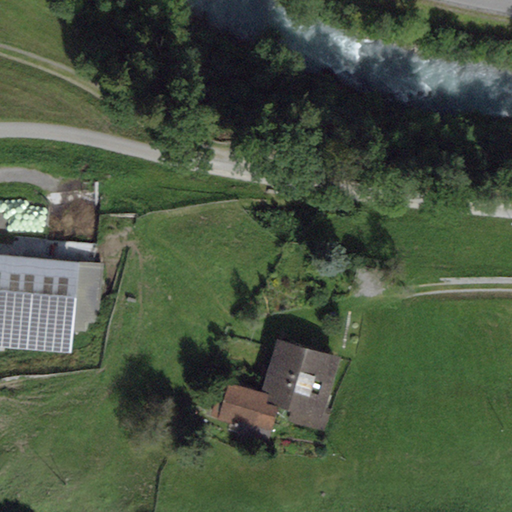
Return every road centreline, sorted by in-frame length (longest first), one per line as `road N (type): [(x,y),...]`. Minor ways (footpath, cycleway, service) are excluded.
road 1 (track): [(265,174),(79,74),(0,45)]
road 2 (track): [(265,174),(83,136),(0,129)]
road 3 (track): [(511,211),(265,174)]
road 4 (track): [(511,285),(458,286),(296,317)]
